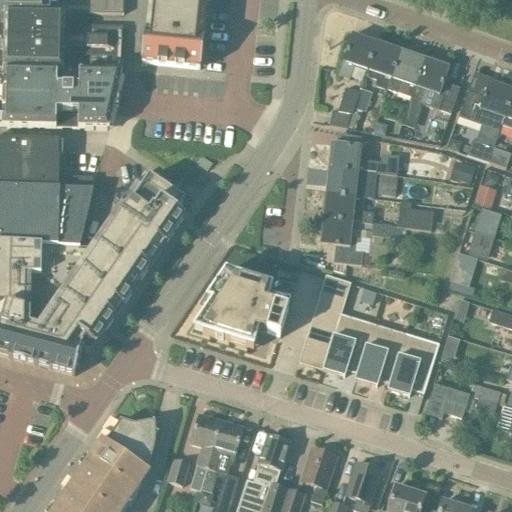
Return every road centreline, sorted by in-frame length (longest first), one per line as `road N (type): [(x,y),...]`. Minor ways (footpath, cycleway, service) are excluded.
road 1 (residential): [(511,481),(131,360)]
road 2 (residential): [(131,360),(275,142)]
road 3 (residential): [(353,0),(511,54)]
road 4 (residential): [(275,142),(299,78),(306,0)]
road 5 (residential): [(275,142),(298,175),(287,263)]
road 6 (residential): [(95,410),(25,511)]
